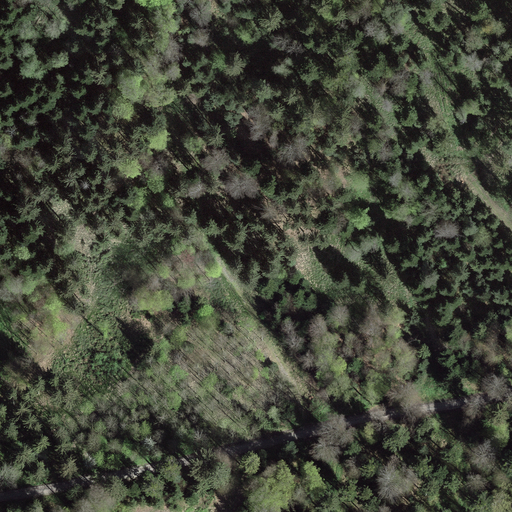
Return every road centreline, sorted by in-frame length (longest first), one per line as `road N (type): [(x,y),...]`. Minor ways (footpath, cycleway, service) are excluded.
road 1 (track): [(135,0),(162,112),(235,300),(317,429),(321,466),(308,511)]
road 2 (track): [(511,387),(0,496)]
